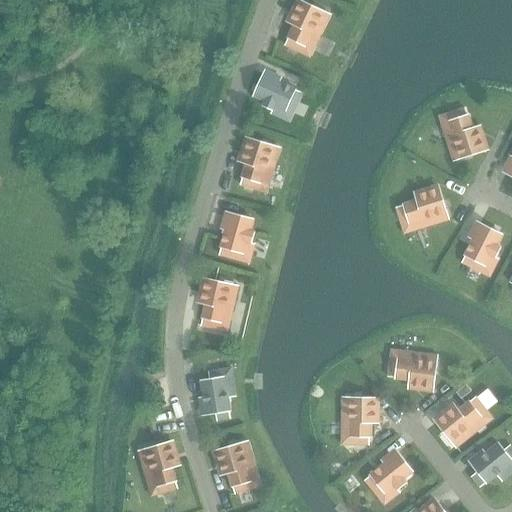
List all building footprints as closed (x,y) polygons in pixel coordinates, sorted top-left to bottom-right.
[(319,27),(323,29),(330,15),(300,1),(289,23),(293,25),(287,38),(288,38),(285,45),(301,53),(304,46),(306,47),(311,36),(314,38),(319,27)] [(274,106),(285,111),(295,89),(263,74),(253,97),(264,102),(262,105),(273,110),(274,106)] [(468,115),(467,116),(464,108),(447,114),(450,121),(449,122),(452,133),(448,134),(452,145),(448,146),(453,161),(484,151),(476,128),(473,129),(468,115)] [(272,162),(275,163),(280,149),(249,139),(241,162),(245,164),(241,177),(242,177),(240,185),(257,190),(259,183),(261,183),(264,172),(268,173),(272,162)] [(432,221),(434,225),(448,220),(439,189),(415,196),(416,200),(403,204),(403,206),(396,208),(401,225),(408,223),(409,224),(420,221),(422,224),(432,221)] [(247,242),(251,244),(254,232),(250,231),(253,220),(229,213),(220,247),(244,254),(247,242)] [(491,256),(495,258),(500,248),(496,246),(502,235),(480,224),(464,255),(486,267),(491,256)] [(231,301),(235,302),(238,287),(206,279),(201,303),(204,304),(201,318),(203,318),(201,326),(218,330),(220,322),(222,323),(224,311),(228,312),(231,301)] [(408,385),(433,388),(437,356),(422,354),(421,358),(410,356),(410,360),(397,359),(397,360),(390,359),(387,377),(395,378),(395,379),(409,381),(408,385)] [(200,381),(206,415),(230,411),(224,377),(200,381)] [(370,423),(374,423),(374,399),(342,398),(342,413),(346,413),(345,425),(349,425),(349,437),(351,437),(350,445),(368,445),(368,437),(370,437),(370,423)] [(480,417),(487,412),(476,398),(470,403),(469,402),(458,410),(455,407),(436,422),(456,448),(468,439),(465,436),(474,429),(472,425),(481,418),(480,417)] [(172,467),(176,466),(169,442),(138,451),(142,466),(146,465),(149,475),(153,474),(156,486),(157,486),(159,493),(177,489),(175,481),(176,481),(172,467)] [(249,482),(251,481),(248,470),(251,468),(248,458),(252,457),(248,442),(216,451),(223,475),(227,473),(231,487),(232,487),(234,494),(252,489),(249,482)] [(471,464),(486,484),(511,462),(511,461),(497,443),(471,464)] [(394,487),(397,490),(406,483),(403,480),(412,472),(397,453),(369,475),(384,495),(394,487)] [(444,511),(436,502),(422,511),(444,511)]
